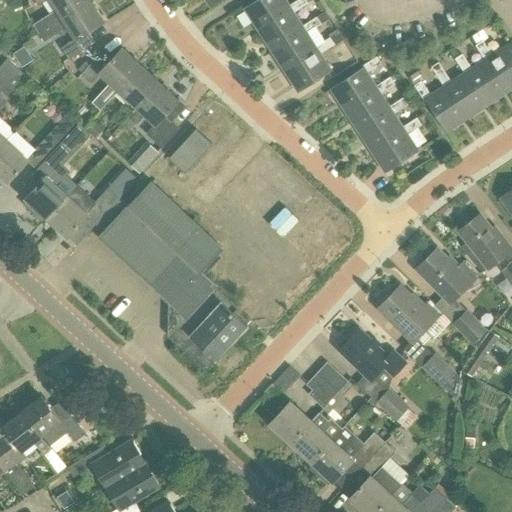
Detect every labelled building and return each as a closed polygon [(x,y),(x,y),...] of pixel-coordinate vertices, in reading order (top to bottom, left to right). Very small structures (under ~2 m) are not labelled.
[(33,24),(38,33),(90,0),(34,0),(38,6),(46,0),(49,0),(56,9),(42,18),(33,24)] [(90,0),(38,33),(44,42),(67,27),(75,38),(61,47),(69,59),(95,42),(89,32),(105,22),(90,0)] [(260,0),(244,11),(257,31),(290,11),(287,6),(283,0),(260,0)] [(290,11),(257,31),(271,52),(303,31),(300,27),(292,14),(308,3),(313,0),(297,0),(287,6),(290,11)] [(303,31),(271,52),(284,72),(316,52),(313,47),(305,34),(321,24),(330,19),(325,11),(317,17),(300,27),(303,31)] [(337,34),(331,38),(335,45),(342,41),(337,34)] [(316,52),(284,72),(297,93),(329,72),(318,55),(334,45),(329,38),(322,42),(313,47),(316,52)] [(477,44),(508,91),(511,88),(511,52),(506,44),(492,54),(483,40),(477,44)] [(488,105),(508,91),(477,44),(475,45),(484,59),(471,68),(462,54),(456,57),(466,71),(488,105)] [(100,110),(140,66),(122,49),(112,59),(102,51),(81,74),(91,83),(99,75),(109,84),(92,102),(100,110)] [(363,69),(330,90),(343,111),(377,89),(375,86),(367,73),(381,64),(377,56),(362,66),(363,69)] [(0,87),(18,68),(7,58),(0,65),(0,87)] [(438,62),(431,66),(444,86),(445,85),(468,118),(488,105),(466,71),(464,72),(451,81),(438,62)] [(135,108),(158,83),(140,66),(100,110),(107,103),(117,92),(135,108)] [(0,147),(6,142),(15,131),(0,117),(0,109),(28,78),(18,68),(0,87),(0,147)] [(417,71),(409,77),(413,83),(414,85),(415,84),(421,80),(422,80),(421,77),(417,71)] [(377,89),(343,111),(357,132),(390,110),(388,107),(380,94),(395,84),(390,77),(375,86),(377,89)] [(415,84),(414,85),(424,100),(425,99),(447,132),(468,118),(445,85),(444,86),(431,94),(422,80),(421,80),(415,84)] [(158,83),(135,108),(127,117),(137,125),(144,116),(153,125),(145,133),(156,143),(161,148),(180,129),(174,123),(186,109),(177,101),(178,101),(158,83)] [(370,152),(404,130),(402,127),(393,114),(408,104),(409,105),(416,101),(412,95),(390,110),(357,132),(370,152)] [(404,130),(370,152),(384,173),(417,150),(407,134),(422,125),(417,118),(402,127),(404,130)] [(83,129),(89,134),(94,139),(103,130),(92,120),(83,129)] [(185,173),(212,144),(196,128),(169,158),(185,173)] [(15,131),(6,142),(0,147),(0,178),(6,184),(27,161),(35,169),(60,142),(49,133),(35,149),(15,131)] [(45,177),(24,200),(45,219),(66,197),(47,179),(71,153),(70,151),(60,142),(35,169),(45,177)] [(238,308),(214,287),(216,285),(202,272),(224,248),(151,180),(143,189),(136,182),(120,199),(96,224),(103,231),(97,238),(169,303),(167,336),(171,340),(206,372),(217,359),(248,326),(245,323),(234,313),(238,308)] [(66,197),(45,219),(66,239),(67,238),(87,217),(96,224),(120,199),(109,188),(91,207),(86,202),(90,198),(76,186),(66,197)] [(511,189),(500,198),(511,214),(511,189)] [(496,235),(480,215),(458,232),(487,270),(511,250),(511,248),(499,232),(496,235)] [(455,268),(437,249),(416,270),(442,296),(434,305),(442,314),(473,344),(487,330),(467,309),(466,310),(454,299),(471,282),(472,284),(479,277),(462,261),(455,268)] [(382,305),(378,309),(410,341),(417,347),(421,342),(430,333),(434,337),(443,327),(436,320),(442,314),(434,305),(433,306),(427,301),(421,306),(401,286),(390,297),(386,294),(378,302),(382,305)] [(340,348),(339,350),(365,375),(370,380),(373,377),(382,367),(392,377),(393,378),(408,362),(394,349),(387,356),(359,329),(349,339),(348,339),(344,338),(339,343),(340,347),(340,348)] [(472,377),(499,337),(490,330),(462,371),(472,377)] [(442,387),(445,385),(456,373),(457,372),(436,352),(433,354),(422,365),(421,367),(442,387)] [(338,393),(349,381),(327,362),(317,373),(338,393)] [(493,371),(498,375),(504,366),(499,363),(493,371)] [(278,389),(283,394),(300,375),(289,366),(272,384),(278,389)] [(324,408),(338,393),(317,373),(306,384),(312,390),(308,394),(324,408)] [(390,388),(388,389),(387,390),(376,402),(397,421),(397,420),(407,430),(418,417),(408,408),(410,406),(390,388)] [(40,396),(21,411),(49,447),(68,432),(76,441),(86,433),(61,401),(49,409),(40,396)] [(311,422),(310,421),(292,404),(290,402),(270,424),(290,443),(311,422)] [(459,405),(456,411),(464,415),(467,409),(459,405)] [(10,437),(0,445),(18,465),(27,457),(25,455),(22,450),(34,442),(42,452),(49,447),(48,446),(21,411),(2,426),(10,437)] [(331,441),(340,431),(342,429),(330,418),(328,420),(319,412),(310,421),(311,422),(290,443),(311,462),(331,441)] [(360,468),(385,442),(374,432),(364,444),(353,434),(348,439),(340,431),(331,441),(311,462),(321,471),(317,475),(328,485),(331,481),(332,482),(352,460),(360,468)] [(475,437),(465,437),(465,447),(474,447),(475,437)] [(106,485),(145,462),(131,440),(107,455),(102,446),(67,467),(74,477),(94,465),(106,485)] [(369,477),(349,498),(364,511),(375,511),(391,496),(402,484),(382,467),(396,452),(394,451),(385,443),(385,442),(361,469),(369,477)] [(18,465),(0,445),(0,444),(0,474),(4,471),(22,495),(34,486),(18,465)] [(133,511),(139,508),(134,500),(158,485),(145,462),(106,485),(119,508),(111,511),(133,511)] [(391,496),(375,511),(431,511),(446,497),(435,487),(421,502),(411,494),(401,505),(391,496)] [(64,509),(74,503),(67,490),(56,497),(64,509)] [(452,511),(456,507),(446,497),(431,511),(452,511)] [(174,511),(168,502),(151,511),(141,511),(139,508),(133,511),(174,511)]
